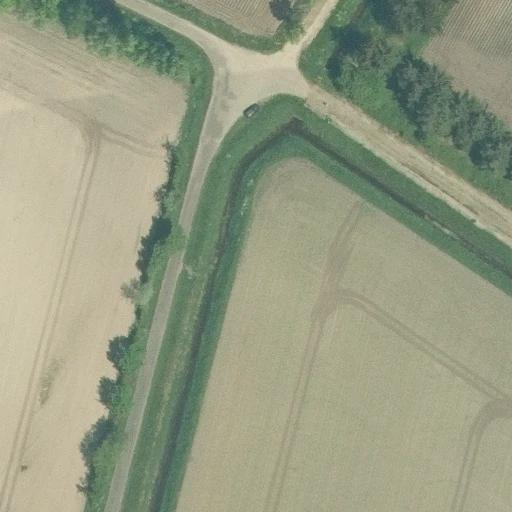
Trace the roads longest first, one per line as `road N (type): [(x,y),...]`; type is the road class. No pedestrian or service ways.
road 1 (unclassified): [(112,511),(230,57)]
road 2 (track): [(263,69),(511,237)]
road 3 (unclassified): [(230,57),(113,0)]
